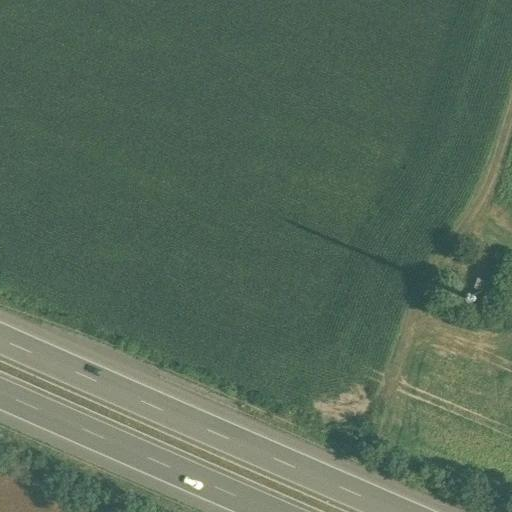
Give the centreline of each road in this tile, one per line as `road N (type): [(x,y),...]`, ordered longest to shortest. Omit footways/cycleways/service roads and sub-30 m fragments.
road 1 (motorway): [(396,511),(0,337)]
road 2 (motorway): [(0,385),(292,511)]
road 3 (track): [(511,106),(481,207),(432,263),(388,387)]
